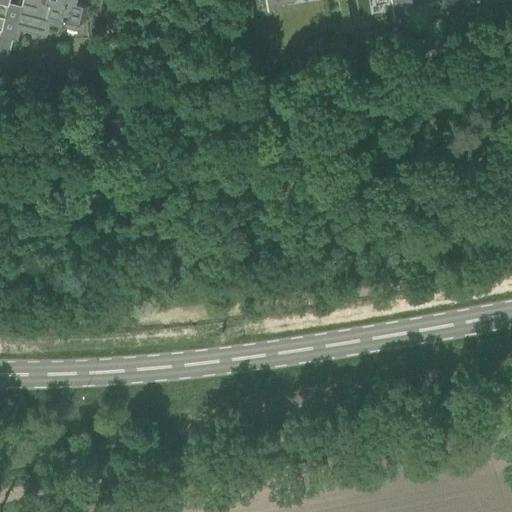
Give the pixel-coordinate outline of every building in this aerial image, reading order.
[(0,0),(0,28),(1,29),(8,0),(0,0)] [(22,0),(13,37),(12,38),(17,39),(20,28),(37,32),(37,30),(45,31),(48,20),(64,24),(64,22),(79,25),(80,21),(82,21),(87,4),(75,1),(75,0),(22,0)] [(411,0),(391,0),(394,18),(400,17),(402,29),(415,27),(411,0)] [(338,27),(323,50),(345,45),(341,26),(338,27)] [(13,37),(0,33),(0,58),(6,60),(12,38),(13,37)] [(132,90),(122,90),(122,100),(132,100),(132,90)]
